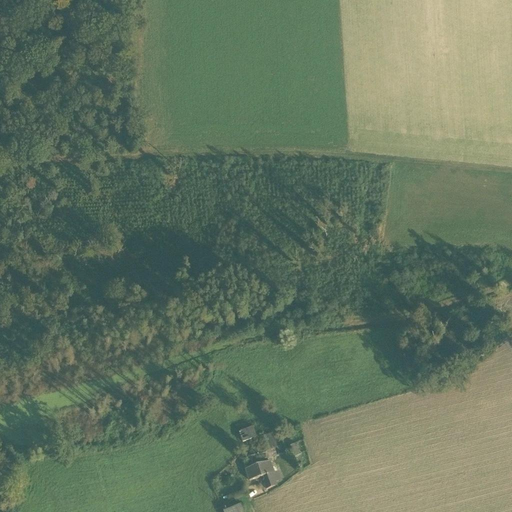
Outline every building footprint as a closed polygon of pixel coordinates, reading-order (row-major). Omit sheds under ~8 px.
[(240,436),(243,444),(253,440),(249,432),(240,436)] [(269,450),(278,446),(273,432),(264,436),(269,450)] [(265,452),(268,458),(271,457),(266,445),(262,446),(257,448),(259,454),(265,452)] [(250,481),(265,476),(273,473),(275,472),(271,461),(269,462),(268,458),(265,452),(259,454),(243,459),(246,469),(250,481)] [(277,485),(273,473),(265,476),(268,485),(266,486),(268,489),(277,485)]
